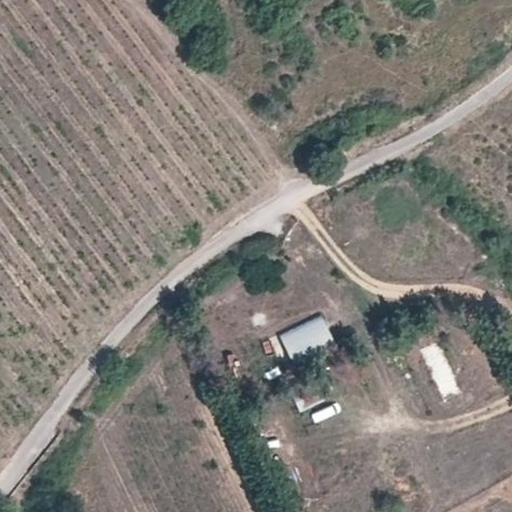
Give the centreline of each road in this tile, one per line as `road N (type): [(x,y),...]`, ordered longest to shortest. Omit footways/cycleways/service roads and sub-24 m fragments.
road 1 (unclassified): [(0,489),(112,344),(182,274),(283,206),(408,149),(511,74)]
road 2 (unknown): [(511,342),(496,317),(449,287),(367,288),(338,275),(283,206)]
